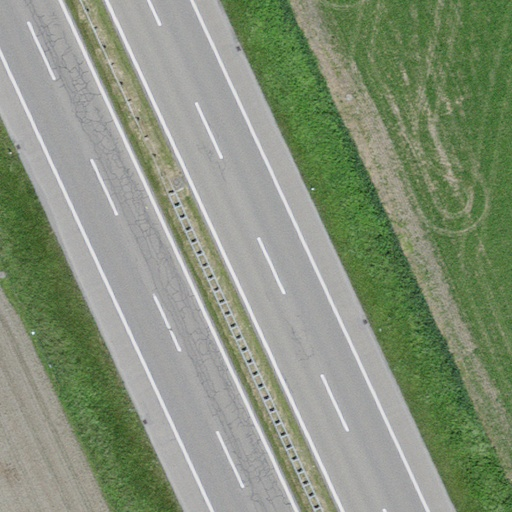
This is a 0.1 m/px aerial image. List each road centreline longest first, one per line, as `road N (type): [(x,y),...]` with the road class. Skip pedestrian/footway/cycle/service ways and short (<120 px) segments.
road 1 (motorway): [(18,0),(255,511)]
road 2 (motorway): [(386,511),(149,0)]
